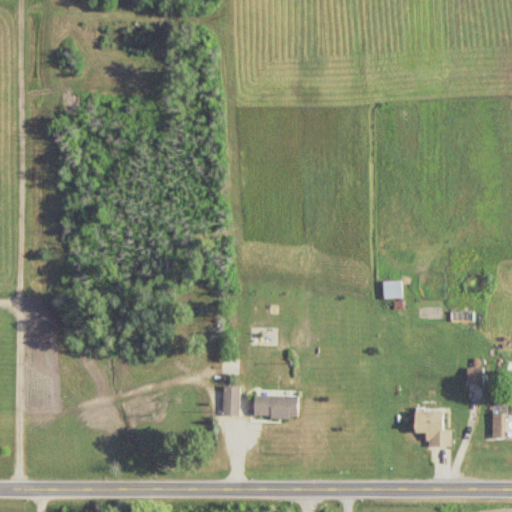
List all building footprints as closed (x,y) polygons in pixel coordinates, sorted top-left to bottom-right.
[(384,298),(402,298),(402,281),(384,281),(384,298)] [(483,368),(468,368),(468,384),(483,384),(483,368)] [(224,416),(240,416),(240,387),(224,387),(224,416)] [(299,396),(255,396),(255,419),(299,419),(299,396)] [(428,447),(453,447),(453,430),(443,430),(443,411),(415,411),(415,432),(428,432),(428,447)] [(494,438),(505,438),(505,414),(494,414),(494,438)]
